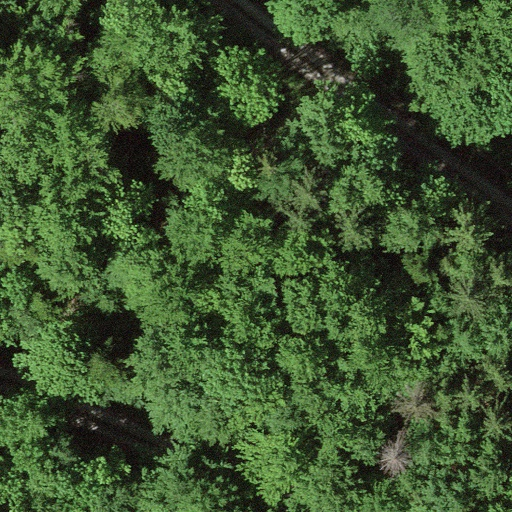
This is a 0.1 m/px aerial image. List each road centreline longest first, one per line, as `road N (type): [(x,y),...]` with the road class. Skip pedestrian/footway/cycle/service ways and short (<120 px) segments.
road 1 (track): [(245,0),(390,120),(511,200)]
road 2 (track): [(290,511),(0,355)]
